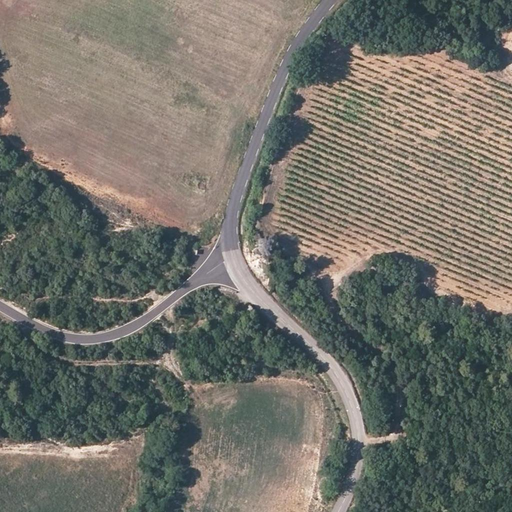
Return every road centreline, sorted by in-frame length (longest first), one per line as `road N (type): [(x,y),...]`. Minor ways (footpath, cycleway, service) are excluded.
road 1 (tertiary): [(338,511),(357,464),(350,401),(312,345),(251,289),(236,264)]
road 2 (tertiary): [(236,264),(230,223),(244,171),(286,67),(329,0)]
road 3 (unclassified): [(0,307),(58,337),(95,340),(129,329),(236,264)]
road 4 (track): [(16,317),(45,353),(76,362),(150,359),(171,344),(168,302)]
